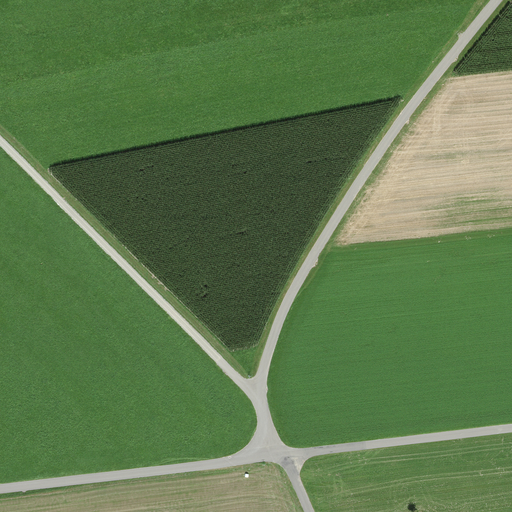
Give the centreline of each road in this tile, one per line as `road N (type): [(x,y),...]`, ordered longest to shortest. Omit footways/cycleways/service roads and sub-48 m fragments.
road 1 (unclassified): [(498,0),(405,116),(282,313),(260,397),(268,436),(282,455)]
road 2 (track): [(0,143),(260,397)]
road 3 (unclassified): [(282,455),(0,488)]
road 4 (unclassified): [(511,428),(282,455)]
